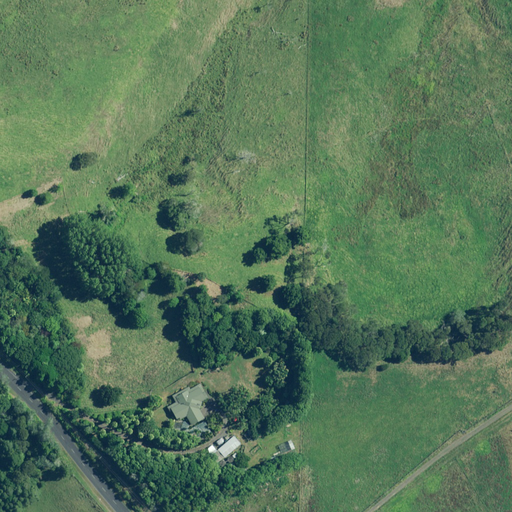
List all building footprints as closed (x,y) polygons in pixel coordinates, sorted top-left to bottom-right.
[(207,398),(199,384),(189,390),(188,388),(172,397),(176,403),(169,407),(176,419),(181,419),(186,416),(191,425),(204,418),(198,409),(202,407),(200,402),(207,398)] [(255,435),(251,429),(245,432),(249,438),(255,435)] [(240,444),(233,437),(218,450),(224,457),(240,444)] [(289,451),(285,443),(278,447),(281,454),(289,451)] [(217,451),(212,445),(207,450),(212,455),(217,451)] [(240,456),(236,451),(231,455),(235,459),(240,456)] [(235,464),(230,456),(226,459),(231,467),(235,464)]
